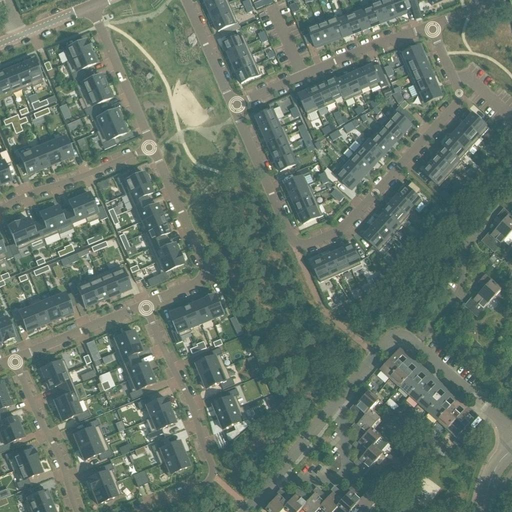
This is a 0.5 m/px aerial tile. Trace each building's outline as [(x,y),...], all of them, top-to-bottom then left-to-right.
[(227,0),(212,0),(205,3),(210,13),(229,4),(227,0)] [(390,0),(379,0),(380,0),(381,3),(382,3),(388,20),(397,17),(390,0)] [(402,0),(390,0),(397,17),(407,13),(402,0)] [(417,0),(410,2),(413,11),(420,9),(417,0)] [(373,6),(373,7),(379,23),(388,20),(382,3),(381,3),(373,6)] [(229,4),(210,13),(214,23),(234,14),(229,4)] [(373,5),(363,9),(364,12),(365,12),(371,29),(380,25),(379,23),(373,7),(373,6),(373,5)] [(355,12),(345,16),(353,36),(362,32),(356,16),(356,15),(355,12)] [(356,15),(356,16),(362,32),(371,29),(365,12),(364,12),(356,15)] [(234,14),(214,23),(219,33),(238,24),(234,14)] [(337,19),(336,19),(343,37),(343,40),(353,36),(345,16),(337,19)] [(336,17),(327,20),(334,40),(343,37),(336,19),(337,19),(336,17)] [(327,20),(318,24),(325,44),(334,40),(327,20)] [(318,24),(307,28),(315,48),(325,44),(318,24)] [(264,32),(258,35),(261,41),(267,38),(264,32)] [(243,36),(224,45),(228,55),(248,46),(243,36)] [(86,42),(63,52),(67,63),(68,63),(91,53),(86,42)] [(248,46),(228,55),(233,65),(252,56),(248,46)] [(420,48),(400,56),(405,67),(408,65),(425,58),(420,48)] [(273,52),(267,55),(270,60),(275,58),(273,52)] [(67,63),(66,63),(66,64),(74,81),(85,76),(83,70),(96,65),(95,62),(97,61),(94,54),(92,55),(91,53),(68,63),(67,63)] [(252,56),(233,65),(237,75),(257,66),(252,56)] [(408,65),(405,67),(409,77),(413,75),(429,68),(425,58),(408,65)] [(34,61),(23,65),(32,87),(32,88),(33,88),(43,84),(34,61)] [(23,65),(13,69),(22,91),(32,87),(23,65)] [(257,66),(237,75),(242,85),(261,76),(257,66)] [(373,67),(363,71),(370,88),(371,91),(381,87),(382,89),(389,86),(380,66),(373,69),(373,67)] [(390,66),(385,69),(386,71),(387,73),(387,75),(393,72),(392,70),(391,68),(390,66)] [(413,75),(409,77),(414,87),(417,85),(433,78),(429,68),(413,75)] [(13,69),(3,73),(12,95),(13,95),(22,91),(13,69)] [(367,81),(363,71),(354,75),(358,85),(363,95),(362,91),(369,88),(371,91),(367,81)] [(3,73),(0,74),(0,93),(3,101),(13,97),(13,96),(13,95),(12,95),(3,73)] [(350,77),(345,79),(350,89),(354,99),(363,95),(358,85),(354,75),(350,77)] [(85,76),(74,81),(81,99),(106,88),(105,86),(107,85),(105,78),(102,79),(101,76),(88,82),(85,76)] [(417,85),(414,87),(418,96),(421,95),(438,88),(433,78),(417,85)] [(340,92),(345,103),(354,99),(350,89),(345,79),(337,83),(336,80),(335,81),(340,92)] [(331,82),(327,84),(331,94),(335,104),(336,104),(334,101),(342,97),(345,103),(340,92),(335,81),(331,82)] [(322,98),(327,108),(335,104),(331,94),(327,84),(318,88),(322,98)] [(106,88),(81,99),(86,110),(84,111),(87,117),(89,116),(89,117),(101,111),(98,106),(111,99),(110,97),(112,96),(109,89),(107,90),(106,88)] [(313,90),(309,92),(313,102),(318,112),(327,108),(322,98),(318,88),(313,90)] [(421,95),(418,96),(422,107),(426,105),(442,98),(438,88),(421,95)] [(313,102),(309,92),(299,97),(308,116),(318,112),(313,102)] [(396,94),(393,95),(399,106),(404,102),(400,92),(396,94)] [(376,101),(370,104),(373,109),(378,107),(376,101)] [(41,109),(39,104),(38,102),(31,105),(34,111),(41,109)] [(396,112),(389,120),(404,134),(412,127),(407,122),(411,117),(400,107),(396,112)] [(101,111),(89,117),(92,122),(93,122),(98,132),(98,133),(121,123),(120,121),(123,120),(120,113),(118,114),(116,111),(103,117),(101,111)] [(273,111),(256,118),(261,128),(269,125),(277,121),(273,111)] [(469,119),(465,123),(473,131),(481,138),(489,130),(473,115),(469,119)] [(397,127),(389,120),(382,127),(390,134),(398,142),(404,134),(397,127)] [(274,133),(284,128),(281,129),(277,121),(269,125),(261,128),(264,137),(274,133)] [(98,132),(96,133),(97,134),(104,151),(116,146),(113,140),(126,134),(125,131),(127,130),(124,124),(122,125),(121,123),(98,133),(98,132)] [(466,139),(474,146),(481,138),(473,131),(465,123),(458,131),(466,139)] [(379,131),(376,134),(384,141),(392,149),(398,142),(390,134),(382,127),(379,131)] [(274,133),(264,137),(268,146),(278,141),(288,137),(286,133),(284,128),(274,133)] [(455,135),(451,139),(459,147),(467,154),(474,146),(466,139),(458,131),(455,135)] [(505,133),(496,143),(497,144),(501,148),(502,148),(511,138),(506,134),(505,133)] [(333,142),(338,139),(335,134),(330,137),(333,142)] [(376,148),(385,156),(392,149),(384,141),(376,134),(369,141),(368,139),(367,140),(376,148)] [(278,141),(268,146),(272,155),(280,151),(289,147),(292,146),(288,137),(278,141)] [(54,143),(53,143),(57,151),(61,163),(73,158),(65,138),(62,139),(54,143)] [(52,139),(41,144),(46,156),(50,167),(61,163),(57,151),(53,143),(52,139)] [(327,139),(319,144),(322,149),(330,144),(327,139)] [(452,155),(461,163),(462,163),(460,161),(467,154),(459,147),(451,139),(444,147),(452,155)] [(364,143),(361,147),(377,161),(383,154),(385,156),(376,148),(367,140),(364,143)] [(355,142),(349,149),(354,154),(362,161),(370,168),(377,161),(361,147),(355,142)] [(495,146),(493,148),(495,150),(497,152),(501,148),(497,144),(495,146)] [(29,147),(17,152),(19,157),(28,177),(39,172),(31,152),(29,147)] [(42,148),(31,152),(39,172),(50,167),(46,156),(42,147),(42,148)] [(280,151),(272,155),(276,163),(284,160),(293,156),(291,152),(289,147),(280,151)] [(442,153),(438,157),(446,164),(454,171),(461,163),(452,155),(444,147),(443,148),(445,149),(442,153)] [(495,150),(493,148),(489,153),(493,157),(497,152),(495,150)] [(0,159),(0,186),(11,182),(5,166),(11,163),(6,152),(0,154),(0,155),(1,159),(0,159)] [(351,157),(348,161),(356,168),(364,175),(370,168),(362,161),(354,154),(351,157)] [(284,160),(276,163),(280,173),(297,166),(293,156),(284,160)] [(439,172),(447,179),(454,171),(446,164),(438,157),(431,165),(439,172)] [(356,168),(348,161),(341,168),(349,175),(357,182),(364,175),(356,168)] [(431,165),(423,173),(439,188),(447,179),(439,172),(431,165)] [(341,168),(334,176),(350,190),(357,182),(349,175),(341,168)] [(325,173),(319,176),(322,182),(325,180),(327,179),(325,173)] [(128,174),(117,179),(119,185),(120,185),(125,196),(126,196),(149,186),(148,184),(150,183),(147,176),(145,177),(144,174),(131,180),(128,174)] [(304,177),(286,185),(290,195),(300,191),(310,187),(310,186),(309,187),(304,177)] [(149,186),(126,196),(132,210),(149,203),(146,197),(153,194),(149,186)] [(304,201),(314,197),(310,187),(300,191),(290,195),(295,205),(304,201)] [(423,202),(407,188),(399,196),(406,202),(412,208),(415,211),(423,202)] [(335,191),(331,195),(335,199),(338,197),(340,195),(335,191)] [(82,212),(88,224),(99,219),(100,222),(107,219),(102,207),(95,210),(89,195),(86,196),(85,193),(79,196),(79,198),(77,199),(82,212)] [(338,197),(335,199),(340,203),(344,199),(340,195),(338,197)] [(448,204),(453,199),(448,195),(443,200),(448,204)] [(395,200),(392,204),(400,211),(408,219),(415,211),(412,208),(406,202),(399,196),(395,200)] [(304,201),(295,205),(299,215),(307,212),(315,208),(319,206),(316,202),(314,197),(304,201)] [(68,210),(66,212),(71,225),(85,219),(87,224),(88,224),(82,212),(77,199),(69,203),(71,209),(68,210)] [(132,210),(139,224),(142,223),(161,214),(158,206),(151,208),(149,203),(132,210)] [(393,220),(402,228),(401,227),(408,219),(400,211),(392,204),(384,212),(393,220)] [(307,212),(299,215),(304,226),(323,217),(319,206),(315,208),(307,212)] [(432,211),(438,216),(442,212),(436,207),(432,211)] [(57,208),(49,211),(57,231),(59,234),(59,235),(68,232),(73,230),(71,225),(66,212),(60,214),(57,208)] [(502,223),(490,236),(483,244),(494,253),(500,246),(499,246),(511,231),(511,220),(508,217),(509,215),(503,209),(496,217),(502,223)] [(40,222),(37,223),(40,232),(44,240),(58,234),(53,223),(48,211),(40,215),(43,221),(40,222)] [(382,218),(379,222),(387,229),(395,236),(402,228),(393,220),(384,212),(384,213),(386,214),(382,218)] [(161,214),(142,223),(146,233),(146,234),(166,225),(161,214)] [(24,235),(29,246),(30,246),(44,240),(40,232),(37,223),(31,226),(28,220),(20,223),(24,235)] [(428,222),(426,221),(422,225),(426,229),(428,227),(430,224),(428,222)] [(387,229),(379,222),(372,230),(380,237),(387,244),(395,236),(387,229)] [(20,223),(8,228),(15,244),(9,247),(13,257),(19,254),(18,251),(29,246),(24,235),(20,223)] [(146,234),(143,235),(150,249),(166,242),(164,236),(170,234),(166,225),(146,234)] [(372,230),(364,238),(380,253),(387,244),(380,237),(372,230)] [(0,261),(6,259),(7,261),(14,258),(9,247),(3,249),(0,242),(0,261)] [(166,242),(150,249),(156,264),(179,254),(175,245),(169,248),(166,242)] [(71,246),(64,249),(65,250),(67,255),(74,252),(71,246)] [(346,259),(350,267),(351,271),(361,266),(353,246),(342,251),(346,259)] [(87,250),(76,255),(78,259),(89,255),(87,250)] [(337,253),(332,255),(337,265),(341,275),(351,271),(350,267),(346,259),(342,251),(337,253)] [(402,257),(404,259),(408,255),(404,251),(400,255),(402,257)] [(156,264),(161,275),(184,265),(179,254),(156,264)] [(76,255),(69,258),(72,264),(79,261),(78,259),(76,255)] [(331,279),(341,275),(337,265),(332,255),(323,260),(326,268),(330,276),(331,279)] [(402,257),(400,255),(396,260),(400,264),(402,262),(404,259),(402,257)] [(323,260),(312,264),(321,284),(331,279),(330,276),(326,268),(323,260)] [(59,266),(53,269),(55,275),(61,272),(59,266)] [(120,266),(109,271),(119,295),(131,291),(122,271),(120,266)] [(109,271),(98,275),(108,300),(119,295),(109,271)] [(161,284),(168,280),(165,274),(158,277),(161,284)] [(87,280),(86,280),(88,285),(89,285),(97,305),(108,300),(98,275),(87,280)] [(385,283),(380,275),(372,280),(377,288),(385,283)] [(484,289),(473,301),(466,309),(477,318),(483,311),(482,311),(501,290),(485,276),(478,283),(484,289)] [(75,282),(68,285),(73,297),(79,294),(85,309),(97,305),(89,285),(88,285),(77,289),(75,282)] [(360,290),(354,293),(357,298),(363,295),(361,293),(360,290)] [(64,295),(52,299),(61,319),(72,315),(64,295)] [(216,296),(205,301),(213,321),(224,316),(224,314),(226,314),(223,307),(221,308),(216,296)] [(341,301),(340,298),(334,301),(337,306),(340,305),(343,303),(341,301)] [(28,304),(30,309),(39,329),(50,324),(41,304),(42,304),(40,299),(39,299),(28,304)] [(42,304),(41,304),(50,324),(61,319),(52,299),(42,304)] [(205,301),(193,306),(202,326),(213,321),(205,301)] [(193,306),(182,310),(191,330),(202,326),(193,306)] [(469,311),(464,307),(460,312),(465,316),(469,311)] [(30,309),(19,313),(27,333),(39,329),(30,309)] [(182,310),(171,315),(177,330),(171,332),(177,345),(183,343),(181,338),(192,333),(191,330),(182,310)] [(0,315),(0,337),(3,343),(14,339),(4,314),(0,315)] [(352,317),(349,314),(344,319),(348,322),(352,317)] [(134,332),(111,342),(115,353),(139,344),(134,332)] [(474,355),(481,347),(474,340),(467,348),(474,355)] [(201,344),(197,346),(198,347),(200,352),(207,349),(204,343),(201,344)] [(139,344),(115,353),(116,354),(122,368),(138,361),(136,355),(142,352),(139,344)] [(193,349),(191,350),(192,355),(200,352),(198,347),(197,346),(196,344),(192,345),(193,349)] [(211,360),(196,366),(202,378),(226,368),(226,367),(225,368),(221,356),(223,355),(220,349),(208,354),(211,360)] [(98,354),(91,357),(93,363),(98,361),(100,360),(98,354)] [(390,380),(403,365),(394,357),(380,371),(390,380)] [(64,361),(41,371),(45,382),(65,374),(68,372),(64,361)] [(138,361),(122,368),(128,382),(127,382),(151,373),(147,364),(141,367),(138,361)] [(403,365),(390,380),(400,389),(413,374),(403,365)] [(226,368),(202,378),(207,391),(221,385),(223,390),(235,385),(233,379),(231,380),(226,368)] [(65,374),(45,382),(49,391),(55,388),(57,394),(71,388),(74,387),(68,373),(69,373),(68,372),(65,374)] [(151,373),(127,382),(132,393),(129,395),(132,401),(143,396),(141,390),(155,384),(151,373)] [(413,374),(400,389),(409,397),(422,382),(413,374)] [(431,386),(433,389),(439,383),(436,380),(431,386)] [(258,384),(262,393),(264,397),(270,395),(268,390),(264,381),(258,384)] [(108,382),(101,385),(104,392),(111,389),(108,382)] [(422,382),(409,397),(418,405),(432,391),(422,382)] [(3,386),(0,387),(0,400),(8,398),(7,396),(8,393),(6,389),(4,389),(3,386)] [(60,400),(54,403),(57,411),(77,403),(80,402),(74,387),(71,388),(57,394),(60,400)] [(228,400),(213,406),(218,419),(243,408),(241,409),(237,397),(240,396),(237,390),(225,395),(228,400)] [(441,399),(432,391),(418,405),(428,414),(441,399)] [(370,412),(379,402),(369,393),(356,408),(363,415),(359,419),(361,421),(362,421),(370,412)] [(0,400),(0,417),(1,417),(7,415),(5,409),(11,407),(8,398),(0,400)] [(149,399),(137,404),(139,410),(146,408),(150,419),(145,421),(146,422),(171,412),(165,399),(151,405),(149,399)] [(451,408),(441,399),(428,414),(437,422),(451,408)] [(390,408),(395,404),(390,400),(386,404),(390,408)] [(77,403),(57,411),(62,423),(76,417),(79,422),(90,418),(88,412),(82,414),(77,404),(77,403)] [(243,408),(218,419),(223,431),(236,426),(239,434),(240,434),(250,426),(248,421),(243,408)] [(460,416),(451,408),(437,422),(447,431),(460,416)] [(171,412),(146,422),(151,434),(147,435),(150,441),(164,436),(161,430),(176,424),(171,412)] [(362,421),(361,421),(357,426),(364,433),(360,437),(363,439),(372,429),(372,430),(380,420),(370,412),(362,421)] [(1,417),(0,417),(0,434),(9,431),(19,427),(16,418),(10,421),(7,415),(1,417)] [(460,416),(447,431),(457,439),(453,443),(457,447),(472,431),(468,427),(470,425),(460,416)] [(88,431),(74,437),(79,449),(98,441),(103,439),(104,439),(99,427),(100,427),(97,421),(86,426),(88,431)] [(0,454),(12,450),(10,444),(24,438),(19,427),(9,431),(0,434),(0,454)] [(363,439),(358,444),(365,450),(362,455),(364,457),(373,448),(380,454),(389,444),(372,430),(372,429),(363,439)] [(425,436),(419,431),(416,434),(422,439),(425,436)] [(400,454),(400,443),(395,438),(389,444),(400,454)] [(80,452),(78,454),(80,459),(83,460),(84,462),(98,456),(101,462),(112,457),(110,451),(109,451),(104,439),(103,439),(98,441),(79,449),(80,452)] [(163,443),(151,448),(154,454),(155,454),(160,465),(185,455),(180,443),(165,449),(163,443)] [(364,457),(360,462),(367,468),(363,472),(366,474),(363,477),(364,478),(371,469),(382,456),(380,454),(373,448),(364,457)] [(16,451),(5,456),(7,462),(8,462),(13,473),(15,473),(14,472),(18,471),(38,462),(33,451),(19,457),(16,451)] [(185,455),(160,465),(160,466),(163,465),(168,477),(190,468),(185,455)] [(18,471),(14,472),(15,473),(19,483),(16,484),(19,490),(30,486),(28,480),(43,474),(38,462),(18,471)] [(102,475),(87,481),(92,493),(112,485),(116,483),(117,483),(112,471),(114,470),(111,464),(100,469),(102,475)] [(396,469),(392,474),(397,478),(401,474),(396,469)] [(144,472),(138,474),(141,480),(143,486),(149,483),(144,472)] [(138,474),(133,476),(138,488),(143,486),(141,480),(138,474)] [(112,485),(92,493),(98,506),(121,496),(116,484),(116,483),(112,485)] [(30,492),(18,497),(21,503),(24,502),(27,511),(32,511),(52,504),(47,492),(32,498),(30,492)] [(365,497),(356,507),(360,510),(361,511),(369,511),(378,502),(380,503),(381,503),(384,502),(385,503),(390,497),(385,493),(383,496),(380,494),(376,499),(369,492),(365,497)] [(347,498),(338,508),(342,511),(358,511),(360,510),(356,507),(365,497),(362,495),(358,500),(351,493),(347,498)] [(329,499),(320,509),(321,509),(323,511),(334,511),(338,508),(347,498),(344,496),(340,500),(333,494),(329,499)] [(311,500),(302,509),(303,510),(305,511),(317,511),(320,509),(329,499),(326,497),(322,501),(319,498),(315,495),(311,500)] [(270,506),(266,511),(267,511),(283,511),(285,510),(284,510),(293,501),(290,498),(286,503),(283,500),(279,497),(279,496),(275,501),(275,502),(270,506)] [(285,510),(283,511),(300,511),(303,510),(302,509),(311,500),(308,498),(304,502),(297,496),(293,501),(284,510),(285,510)] [(390,498),(385,504),(390,508),(396,502),(390,498)]
